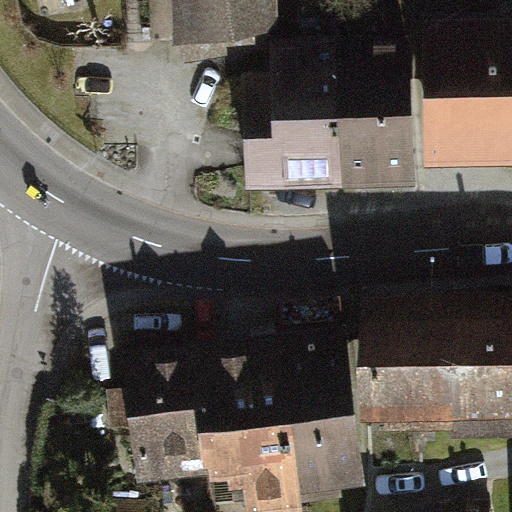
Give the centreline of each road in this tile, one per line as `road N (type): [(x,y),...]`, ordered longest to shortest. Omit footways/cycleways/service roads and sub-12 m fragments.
road 1 (secondary): [(511,244),(240,259),(150,242),(70,206)]
road 2 (tertiary): [(70,206),(14,395),(0,493)]
road 3 (residential): [(511,463),(382,479)]
